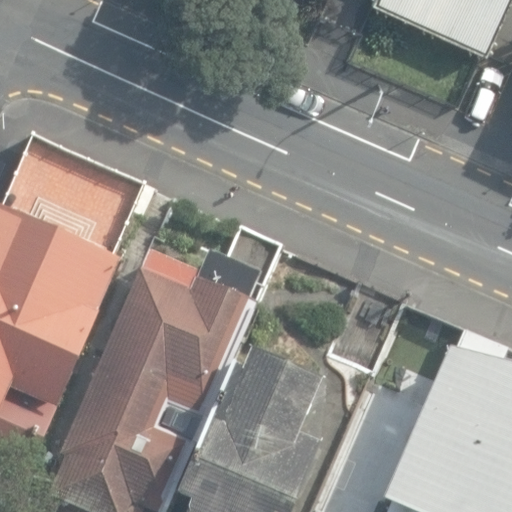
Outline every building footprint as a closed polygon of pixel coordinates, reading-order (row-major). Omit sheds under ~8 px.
[(511,0),(376,0),(490,51),(511,0)] [(123,258),(6,204),(0,216),(0,492),(13,499),(123,258)] [(171,511),(260,310),(139,258),(40,484),(102,511),(171,511)] [(511,511),(511,351),(411,308),(325,508),(334,511),(511,511)] [(336,377),(258,344),(184,511),(306,511),(333,451),(308,440),(336,377)]
